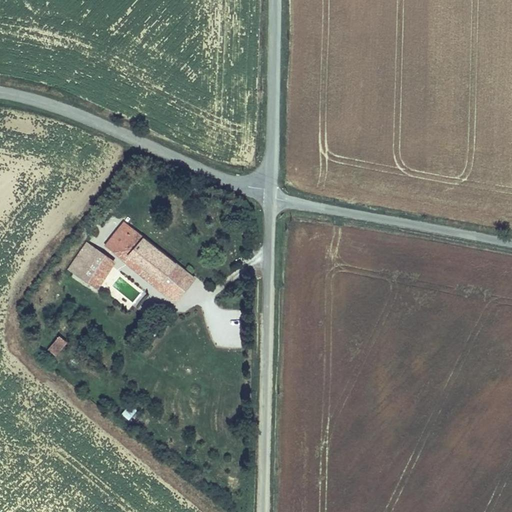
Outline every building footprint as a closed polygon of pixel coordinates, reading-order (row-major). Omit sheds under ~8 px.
[(104,245),(113,252),(130,231),(122,224),(104,245)] [(170,263),(130,231),(113,252),(151,285),(170,263)] [(94,250),(77,276),(91,285),(95,279),(108,260),(94,250)] [(108,260),(95,279),(101,283),(114,264),(108,260)] [(190,279),(170,263),(151,285),(172,302),(190,279)] [(101,283),(95,279),(91,285),(96,290),(101,283)]
